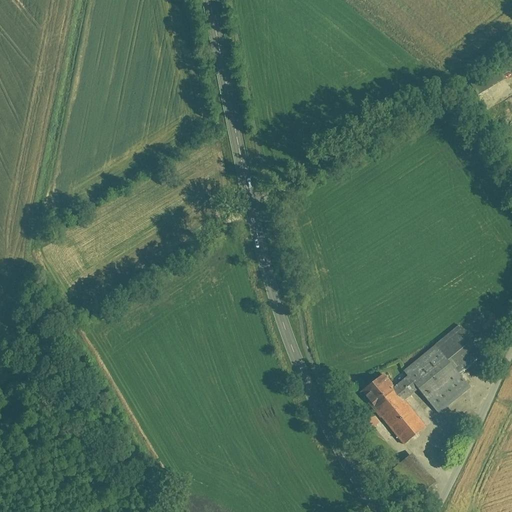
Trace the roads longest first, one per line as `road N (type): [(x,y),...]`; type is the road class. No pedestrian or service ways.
road 1 (tertiary): [(377,511),(312,397),(266,274),(203,0)]
road 2 (residential): [(511,346),(428,511)]
